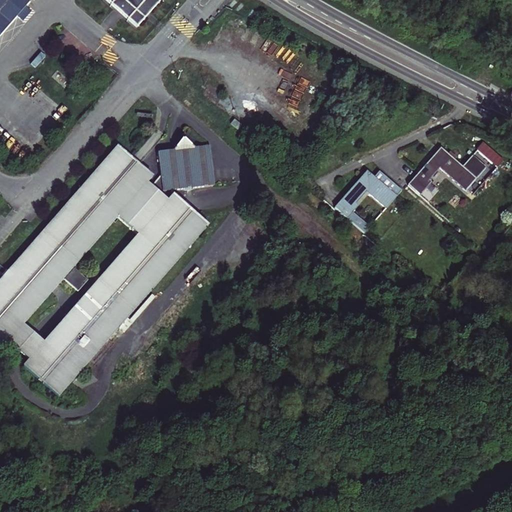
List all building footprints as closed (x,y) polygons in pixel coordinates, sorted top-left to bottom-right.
[(0,0),(0,36),(32,0),(0,0)] [(106,0),(135,25),(157,0),(106,0)] [(26,7),(17,17),(22,22),(31,12),(26,7)] [(166,202),(172,194),(171,192),(214,187),(209,147),(195,149),(183,141),(173,152),(157,154),(160,177),(150,189),(166,202)] [(58,398),(208,226),(172,194),(166,202),(150,189),(145,184),(151,177),(117,147),(0,281),(0,347),(2,349),(8,343),(19,352),(29,360),(23,367),(58,398)] [(453,161),(456,158),(450,153),(447,155),(442,150),(436,157),(434,156),(413,180),(424,190),(430,183),(429,182),(440,170),(441,171),(459,186),(469,174),(462,168),(453,161)] [(465,192),(486,169),(472,157),(462,168),(469,174),(459,186),(465,192)] [(430,183),(441,171),(440,170),(429,182),(430,183)] [(380,184),(382,181),(376,176),(374,179),(368,174),(362,180),(361,179),(339,203),(351,213),(357,206),(356,205),(366,193),(368,194),(386,209),(396,197),(380,184)] [(419,196),(424,190),(413,180),(408,186),(419,196)] [(357,206),(368,194),(366,193),(356,205),(357,206)] [(138,317),(154,298),(152,296),(137,312),(138,317)] [(132,324),(138,317),(137,312),(129,321),(132,324)] [(123,334),(132,324),(129,321),(128,320),(119,330),(123,334)]
